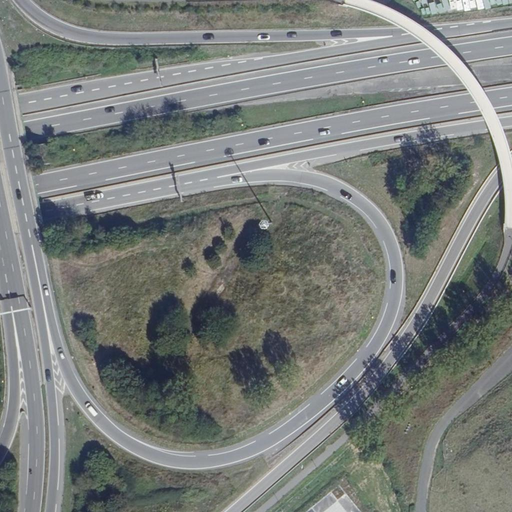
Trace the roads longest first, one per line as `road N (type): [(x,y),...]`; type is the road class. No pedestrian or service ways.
road 1 (trunk): [(223,171),(336,190),(361,207),(392,257),(387,319),(373,344),(346,379),(273,439),(223,458),(187,460),(145,452),(114,433),(65,364),(45,284),(33,267)]
road 2 (trunk): [(0,189),(511,97)]
road 3 (trunk): [(511,46),(0,136)]
road 4 (trunk): [(230,511),(369,386),(511,161)]
road 5 (trunk): [(392,40),(0,112)]
road 6 (trunk): [(392,40),(372,32),(152,38),(78,31),(24,0)]
road 7 (trunk): [(223,171),(511,121)]
road 8 (primary): [(48,511),(52,425),(33,267)]
road 9 (primary): [(13,275),(35,414),(33,511)]
road 10 (trunk): [(0,214),(223,171)]
road 11 (trunk): [(13,275),(5,291),(15,380),(0,450)]
road 12 (primary): [(33,267),(0,96)]
road 13 (trunk): [(511,22),(392,40)]
